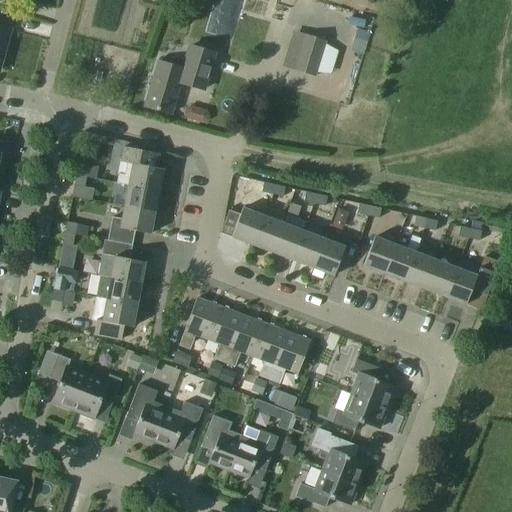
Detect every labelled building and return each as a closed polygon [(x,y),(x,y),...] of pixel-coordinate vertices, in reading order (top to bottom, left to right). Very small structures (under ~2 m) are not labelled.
[(0,62),(2,55),(5,56),(7,47),(5,46),(9,29),(0,26),(0,62)] [(304,34),(293,71),(314,77),(326,41),(304,34)] [(171,114),(180,83),(204,90),(215,55),(189,47),(182,70),(159,63),(146,106),(171,114)] [(0,139),(0,161),(3,159),(6,160),(10,142),(0,139)] [(116,183),(128,186),(158,191),(163,169),(156,168),(159,154),(123,147),(121,162),(126,163),(124,176),(118,175),(116,183)] [(88,166),(78,163),(76,176),(86,178),(86,177),(96,179),(98,167),(88,166)] [(86,178),(76,176),(72,197),(92,201),(94,189),(84,187),(86,178)] [(263,182),(261,192),(272,195),(274,185),(263,182)] [(124,206),(124,207),(154,212),(158,191),(128,186),(116,183),(113,203),(124,206)] [(283,197),(285,187),(274,185),(272,195),(283,197)] [(305,192),(303,202),(314,204),(316,194),(305,192)] [(325,206),(327,196),(316,194),(314,204),(325,206)] [(358,204),(356,214),(367,216),(369,206),(358,204)] [(369,206),(367,216),(378,218),(380,208),(369,206)] [(111,218),(107,241),(104,240),(104,241),(132,246),(135,231),(150,234),(154,212),(124,207),(122,220),(111,218)] [(231,237),(252,245),(263,216),(242,208),(240,215),(229,210),(223,225),(234,229),(231,237)] [(263,216),(252,245),(273,253),(283,224),(263,216)] [(414,219),(413,224),(413,227),(424,229),(426,219),(415,217),(414,219)] [(435,232),(437,222),(426,219),(424,229),(435,232)] [(74,235),(75,235),(87,237),(89,226),(67,222),(65,233),(74,235)] [(283,224),(273,253),(293,260),(304,231),(283,224)] [(460,227),(458,234),(458,237),(469,239),(470,229),(460,227)] [(469,239),(480,241),(481,231),(470,229),(469,239)] [(304,231),(293,260),(313,268),(324,239),(304,231)] [(65,233),(63,244),(72,246),(74,235),(65,233)] [(395,245),(384,274),(387,275),(404,281),(415,253),(421,239),(420,239),(412,236),(406,249),(398,246),(395,245)] [(374,237),(363,266),(384,274),(395,245),(374,237)] [(324,239),(313,268),(334,276),(345,247),(324,239)] [(145,262),(129,259),(132,246),(104,241),(102,255),(98,277),(100,277),(141,284),(145,262)] [(415,253),(404,281),(425,289),(436,260),(421,255),(415,253)] [(456,268),(445,297),(457,301),(481,310),(486,295),(495,273),(480,267),(459,259),(456,268)] [(436,260),(425,289),(434,292),(445,297),(456,268),(444,264),(436,260)] [(56,281),(54,290),(63,292),(70,293),(72,282),(74,283),(76,272),(74,272),(58,269),(56,281)] [(100,277),(96,298),(136,306),(138,296),(142,296),(144,287),(140,285),(141,284),(100,277)] [(54,290),(52,301),(61,303),(63,292),(54,290)] [(96,298),(92,321),(96,322),(94,334),(121,340),(124,326),(132,327),(136,306),(96,298)] [(207,340),(220,307),(196,298),(178,346),(190,350),(195,335),(207,340)] [(220,307),(207,340),(219,344),(213,359),(224,363),(242,315),(220,307)] [(242,315),(224,363),(235,367),(240,352),(252,357),(265,324),(242,315)] [(265,324),(252,357),(264,361),(258,376),(269,380),(287,332),(265,324)] [(287,332),(269,380),(280,384),(285,369),(298,374),(310,341),(287,332)] [(49,378),(60,382),(52,403),(73,411),(87,374),(67,367),(70,360),(58,355),(49,378)] [(143,357),(138,369),(148,372),(152,361),(143,357)] [(358,374),(359,373),(374,379),(379,368),(356,360),(351,372),(358,374)] [(395,387),(374,379),(359,373),(351,394),(387,408),(395,387)] [(404,373),(400,387),(412,391),(416,377),(404,373)] [(109,375),(106,382),(87,374),(73,411),(93,419),(101,398),(113,402),(121,380),(109,375)] [(199,394),(211,398),(216,384),(204,380),(199,394)] [(126,417),(138,422),(133,434),(153,442),(167,406),(153,401),(157,392),(139,385),(126,417)] [(351,394),(343,414),(358,420),(379,428),(387,408),(351,394)] [(184,402),(180,412),(167,406),(153,442),(173,449),(178,437),(190,442),(203,409),(184,402)] [(295,415),(307,420),(310,412),(298,407),(295,415)] [(285,411),(280,427),(287,429),(293,414),(285,411)] [(358,420),(343,414),(344,413),(337,411),(332,424),(353,432),(358,420)] [(228,471),(242,436),(229,430),(232,423),(213,415),(201,446),(213,450),(209,463),(228,471)] [(242,436),(228,471),(249,478),(254,466),(266,471),(278,438),(259,430),(259,431),(246,426),(242,436)] [(335,439),(328,437),(329,435),(316,429),(310,446),(321,451),(319,456),(326,459),(322,471),(358,484),(366,463),(353,458),(357,448),(335,439)] [(295,448),(283,443),(279,454),(291,458),(295,448)] [(314,489),(314,491),(329,496),(350,504),(358,484),(322,471),(314,489)] [(0,511),(23,511),(24,508),(11,506),(16,482),(8,480),(9,476),(0,473),(0,511)] [(329,496),(314,491),(314,489),(300,484),(295,496),(325,508),(329,496)]
